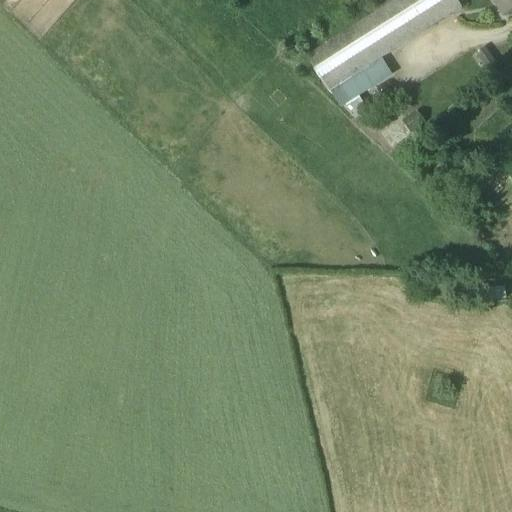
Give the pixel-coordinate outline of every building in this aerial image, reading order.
[(344,111),(356,123),(369,114),(361,101),(375,91),(375,90),(394,78),(383,63),(464,12),(455,0),(402,0),(308,60),(330,97),(331,96),(342,112),(344,111)] [(511,0),(488,0),(503,20),(511,14),(511,0)] [(496,65),(486,50),(473,60),(484,76),(497,68),(495,67),(496,65)] [(511,79),(511,66),(490,84),(497,92),(511,79)] [(426,126),(417,114),(402,125),(401,123),(382,138),(396,156),(423,135),(420,131),(426,126)] [(434,171),(442,165),(426,145),(412,158),(416,163),(420,160),(428,171),(431,168),(434,171)]
